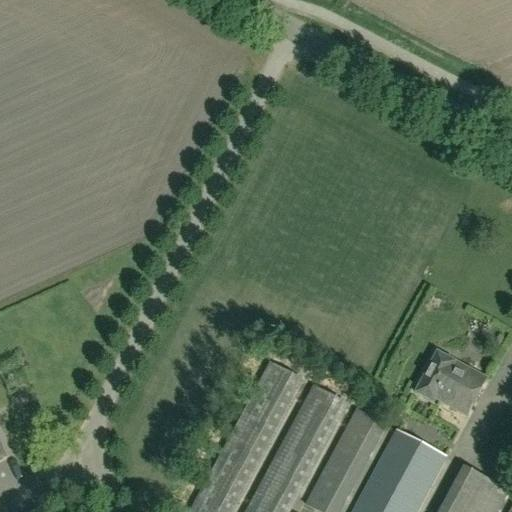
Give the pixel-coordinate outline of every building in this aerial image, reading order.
[(489,379),(438,354),(418,395),(436,404),(437,401),(470,417),(489,379)] [(272,366),(192,511),(235,511),(305,384),(272,366)] [(291,511),(348,407),(315,389),(248,511),(291,511)] [(361,410),(312,503),(329,511),(343,511),(390,425),(361,410)] [(406,418),(355,511),(416,511),(445,459),(415,443),(423,428),(406,418)] [(489,484),(473,511),(498,511),(508,494),(489,484)]
